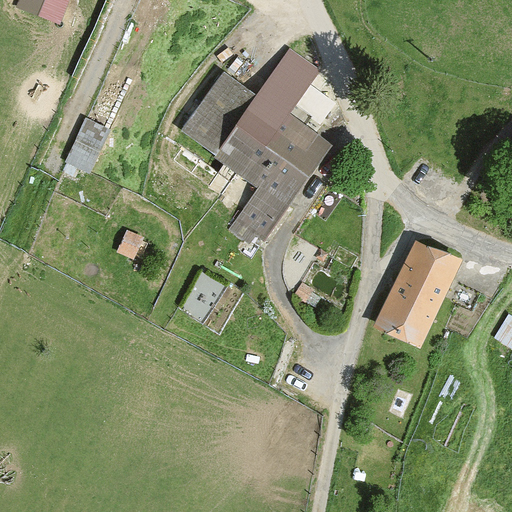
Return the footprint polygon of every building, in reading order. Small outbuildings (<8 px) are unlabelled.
[(66,0),(21,0),(20,5),(58,20),(66,0)] [(257,98),(224,75),(184,130),(262,186),(238,220),(244,224),(246,221),(266,236),(290,203),(287,200),(323,149),(327,152),(328,149),(301,129),(310,116),(320,123),(334,103),(307,84),(316,72),(288,53),(257,98)] [(109,131),(86,120),(68,161),(89,171),(109,131)] [(457,259),(418,246),(379,325),(418,342),(447,281),(457,259)] [(511,315),(508,314),(494,337),(511,348),(511,315)]
